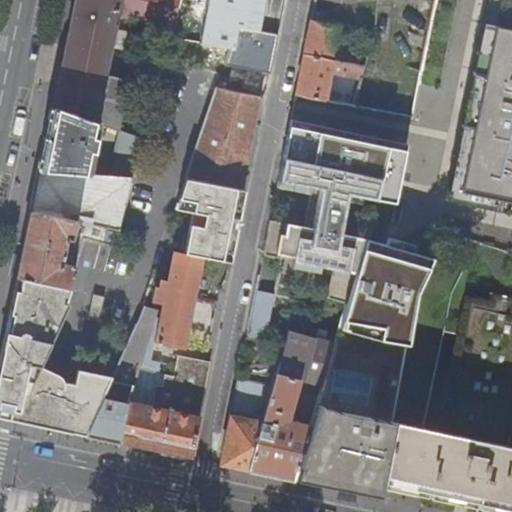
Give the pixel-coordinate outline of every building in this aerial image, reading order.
[(115,15),(174,28),(181,0),(75,0),(72,15),(62,65),(129,80),(159,86),(164,67),(107,54),(109,48),(113,29),(115,15)] [(261,30),(277,33),(282,10),(283,0),(181,0),(174,28),(172,37),(206,43),(215,1),(238,6),(238,2),(252,4),(265,7),(263,17),(261,30)] [(412,0),(407,23),(429,30),(435,3),(428,0),(412,0)] [(511,0),(481,0),(443,196),(511,210),(511,0)] [(250,14),(263,17),(265,7),(252,4),(250,14)] [(330,60),(338,26),(311,20),(304,54),(330,60)] [(113,29),(109,48),(124,51),(127,32),(113,29)] [(271,62),(228,51),(216,88),(259,97),(264,98),(271,62)] [(332,70),(361,77),(364,67),(330,60),(304,54),(296,93),(326,99),(332,70)] [(126,96),(129,80),(62,65),(58,81),(53,106),(64,110),(100,123),(118,130),(126,96)] [(129,80),(126,96),(154,104),(159,86),(129,80)] [(240,188),(259,97),(216,88),(187,177),(240,188)] [(346,96),(344,103),(351,105),(353,98),(346,96)] [(89,174),(100,123),(64,110),(53,106),(43,153),(39,169),(89,174)] [(120,130),(109,176),(134,178),(145,139),(120,130)] [(386,150),(289,130),(283,156),(380,177),(386,150)] [(380,177),(283,156),(279,179),(312,186),(304,226),(271,219),(269,228),(267,241),(272,242),(270,253),(264,252),(264,255),(282,260),(282,256),(293,258),(293,262),(321,268),(332,270),(327,298),(346,304),(363,244),(365,238),(339,233),(347,193),(375,199),(380,177)] [(32,204),(31,212),(77,222),(121,230),(134,178),(109,176),(89,174),(39,169),(32,204)] [(240,188),(187,177),(177,208),(193,211),(185,253),(202,256),(227,262),(234,223),(238,223),(245,189),(240,188)] [(74,235),(84,239),(116,247),(121,230),(77,222),(31,212),(24,245),(18,276),(68,286),(75,266),(61,264),(65,240),(70,241),(73,238),(74,235)] [(322,386),(311,426),(294,479),(372,495),(378,496),(381,485),(393,424),(423,278),(436,250),(363,244),(335,343),(322,386)] [(183,347),(202,256),(185,253),(175,252),(168,281),(162,279),(161,283),(156,282),(155,287),(157,288),(154,301),(164,303),(161,318),(157,341),(183,347)] [(68,286),(18,276),(16,283),(15,289),(0,360),(0,417),(87,436),(113,378),(78,368),(75,382),(70,381),(69,383),(64,382),(63,377),(59,370),(50,365),(60,317),(58,316),(68,286)] [(247,337),(265,341),(275,295),(256,292),(247,337)] [(105,296),(94,293),(88,318),(100,321),(105,296)] [(438,498),(511,511),(511,448),(510,448),(511,440),(511,297),(489,293),(487,302),(467,297),(436,433),(413,428),(393,424),(381,485),(401,490),(438,498)] [(158,310),(144,306),(122,357),(142,364),(156,317),(158,310)] [(163,385),(165,374),(158,372),(160,362),(152,360),(157,341),(161,318),(156,317),(142,364),(140,369),(151,372),(142,404),(152,407),(157,384),(163,385)] [(278,373),(301,380),(322,386),(335,343),(290,330),(278,373)] [(175,376),(165,374),(163,385),(157,384),(152,407),(142,404),(151,372),(140,369),(137,380),(130,402),(118,442),(192,458),(210,368),(207,364),(207,362),(179,355),(175,376)] [(127,377),(137,380),(140,369),(142,364),(122,357),(113,378),(87,436),(118,442),(130,402),(117,399),(127,377)] [(278,373),(277,373),(273,385),(249,469),(256,471),(294,479),(311,426),(289,419),(301,380),(278,373)] [(273,385),(239,377),(222,464),(249,469),(273,385)]
